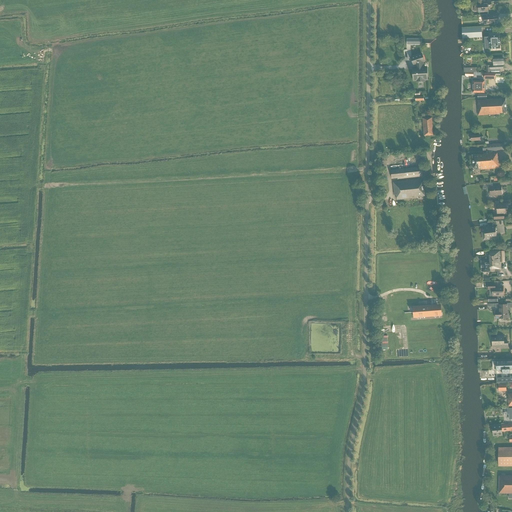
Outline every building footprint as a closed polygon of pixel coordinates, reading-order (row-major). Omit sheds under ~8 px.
[(479,12),(488,12),(488,7),(491,7),(491,2),(483,3),(483,5),(474,6),(475,11),(479,11),(479,12)] [(485,25),(494,24),(493,19),(497,19),(497,14),(489,15),(489,17),(484,18),(485,25)] [(473,28),(462,28),(462,37),(473,37),(473,28)] [(500,49),(499,36),(489,36),(489,37),(485,37),(486,49),(490,48),(490,49),(500,49)] [(424,61),(422,54),(411,58),(413,65),(417,64),(418,69),(413,70),(414,79),(418,79),(418,81),(423,81),(423,78),(427,78),(427,69),(422,69),(422,62),(424,61)] [(486,66),(486,72),(487,72),(490,72),(490,70),(503,69),(503,65),(503,58),(493,58),(493,65),(486,66)] [(482,89),(482,81),(472,81),(472,93),(485,93),(485,89),(482,89)] [(506,113),(506,98),(478,100),(478,104),(478,115),(499,114),(499,113),(506,113)] [(432,118),(423,118),(424,135),(433,135),(432,118)] [(505,143),(483,145),(483,152),(497,151),(506,150),(505,143)] [(497,152),(483,153),(483,154),(472,155),(474,169),(481,168),(481,169),(499,168),(498,156),(497,157),(497,152)] [(423,176),(422,167),(391,170),(392,179),(398,178),(398,179),(423,176)] [(418,197),(425,196),(423,184),(421,184),(421,179),(393,182),(394,195),(396,195),(397,200),(418,198),(418,197)] [(501,195),(501,186),(493,187),(493,184),(487,184),(487,189),(490,188),(490,195),(501,195)] [(506,207),(508,207),(508,203),(499,203),(499,201),(495,201),(495,204),(497,204),(497,214),(494,214),(494,220),(504,219),(504,214),(507,214),(506,207)] [(496,221),(487,222),(488,227),(484,228),(484,232),(482,233),(483,240),(490,239),(490,237),(496,236),(496,234),(498,233),(497,226),(496,226),(496,221)] [(481,261),(481,272),(490,272),(490,269),(500,269),(500,262),(504,262),(504,251),(489,251),(490,260),(481,261)] [(503,296),(503,287),(495,287),(495,283),(488,284),(488,290),(492,290),(493,296),(503,296)] [(495,311),(495,319),(508,318),(508,311),(507,311),(507,305),(499,305),(499,304),(495,304),(490,304),(490,306),(495,306),(495,308),(499,308),(499,311),(495,311)] [(428,307),(415,308),(415,312),(423,312),(423,317),(433,316),(433,313),(437,312),(437,311),(438,311),(437,311),(437,306),(431,307),(431,306),(428,307)] [(504,341),(504,335),(496,335),(496,337),(492,337),(492,347),(508,347),(508,341),(504,341)] [(511,361),(496,362),(496,370),(503,370),(503,374),(510,373),(510,370),(511,369),(511,361)] [(511,430),(511,423),(508,424),(492,425),(493,436),(502,435),(502,431),(511,430)] [(511,465),(511,447),(498,448),(498,466),(511,465)] [(511,475),(499,476),(499,493),(511,493),(511,475)]
